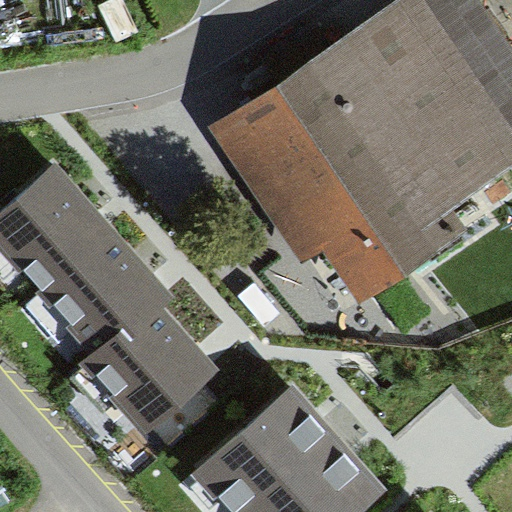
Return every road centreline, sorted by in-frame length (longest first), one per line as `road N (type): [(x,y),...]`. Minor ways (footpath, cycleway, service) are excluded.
road 1 (residential): [(0,103),(173,66),(281,0)]
road 2 (residential): [(99,511),(0,392)]
